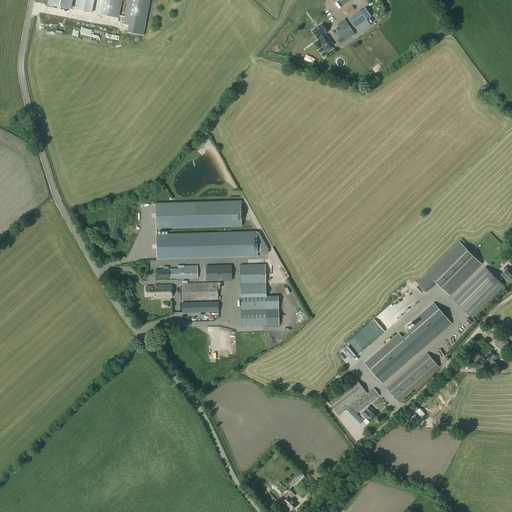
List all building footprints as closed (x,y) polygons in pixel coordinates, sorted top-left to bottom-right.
[(48,0),(48,4),(54,5),(53,8),(57,8),(57,6),(60,7),(60,9),(63,10),(64,7),(69,9),(70,0),(78,0),(76,10),(90,13),(93,0),(100,0),(98,14),(119,17),(121,0),(128,0),(122,32),(143,36),(149,0),(48,0)] [(352,6),(345,11),(348,15),(354,10),(352,6)] [(360,11),(349,19),(355,28),(366,20),(360,11)] [(327,26),(337,20),(334,14),(324,19),(327,26)] [(344,20),(337,25),(341,30),(348,25),(344,20)] [(316,29),(312,31),(317,38),(320,36),(322,39),(321,40),(327,49),(332,45),(326,36),(325,37),(323,34),(327,32),(322,24),(318,27),(318,26),(315,28),(316,29)] [(349,26),(335,36),(340,44),(354,34),(349,26)] [(256,231),(159,234),(159,228),(244,226),(243,201),(155,203),(156,260),(257,257),(256,231)] [(481,263),(460,242),(418,284),(427,293),(437,282),(449,295),(481,263)] [(265,264),(240,265),(240,284),(265,284),(265,264)] [(232,280),(231,265),(210,266),(206,266),(207,281),(232,280)] [(169,269),(157,270),(157,279),(176,278),(176,279),(197,278),(197,266),(184,266),(185,269),(169,269)] [(486,268),(455,299),(473,317),(504,286),(486,268)] [(217,282),(181,284),(182,301),(218,300),(217,282)] [(266,299),(265,284),(240,284),(241,299),(266,299)] [(154,287),(145,287),(145,297),(154,296),(154,298),(172,297),(171,285),(157,286),(154,286),(154,287)] [(266,299),(241,299),(242,320),(266,319),(266,299)] [(218,302),(182,303),(182,313),(218,312),(218,302)] [(437,328),(450,315),(442,307),(429,321),(437,328)] [(406,327),(412,335),(405,341),(398,334),(365,363),(382,383),(437,336),(419,316),(406,327)] [(456,332),(454,334),(456,336),(466,325),(464,323),(458,329),(456,327),(453,329),(456,332)] [(495,330),(488,336),(503,352),(502,352),(499,357),(501,357),(500,359),(501,360),(502,358),(505,360),(508,355),(505,353),(511,346),(511,345),(502,335),(500,336),(495,330)] [(497,363),(495,361),(498,357),(495,354),(494,356),(490,352),(485,358),(490,362),(485,369),(484,369),(489,373),(497,363)] [(427,354),(386,389),(398,403),(438,368),(438,367),(439,367),(438,366),(437,366),(427,354)] [(356,380),(328,402),(339,416),(345,411),(359,425),(366,418),(370,422),(375,416),(377,415),(369,407),(360,415),(360,416),(359,417),(356,414),(379,396),(373,389),(367,394),(356,380)] [(417,414),(420,411),(418,409),(416,407),(408,415),(412,419),(417,414)] [(298,476),(290,485),(295,489),(303,479),(298,476)] [(341,477),(322,505),(326,508),(345,479),(341,477)] [(303,486),(297,494),(303,499),(309,491),(303,486)] [(290,494),(282,502),(290,511),(297,504),(291,498),(297,493),(292,487),(287,492),(290,494)]
